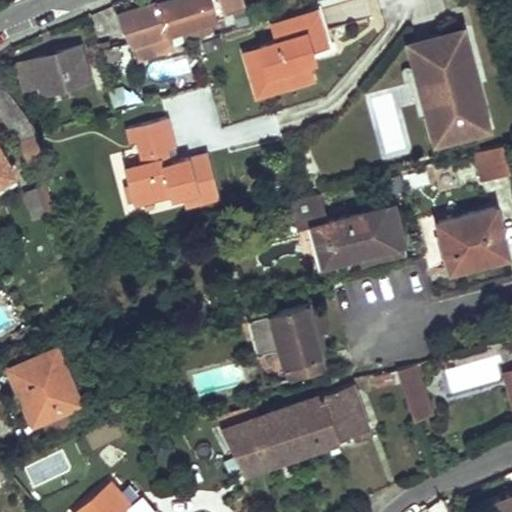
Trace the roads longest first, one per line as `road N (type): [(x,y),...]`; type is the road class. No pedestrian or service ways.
road 1 (unknown): [(404,0),(392,34),(337,100),(304,120),(200,137)]
road 2 (residential): [(376,334),(511,297)]
road 3 (residential): [(390,511),(429,476),(511,447)]
